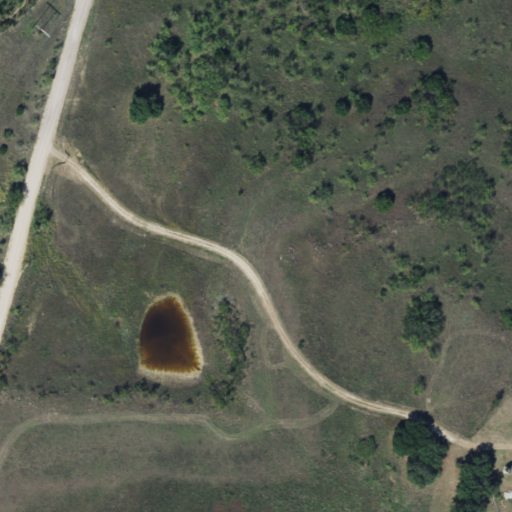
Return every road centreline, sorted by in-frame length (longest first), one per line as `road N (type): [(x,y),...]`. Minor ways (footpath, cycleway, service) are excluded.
road 1 (residential): [(511,448),(444,433),(333,388),(292,344),(242,259),(127,211),(46,145)]
road 2 (residential): [(0,318),(87,0)]
